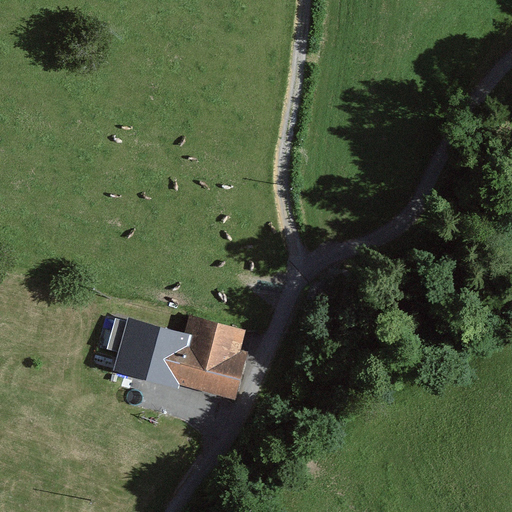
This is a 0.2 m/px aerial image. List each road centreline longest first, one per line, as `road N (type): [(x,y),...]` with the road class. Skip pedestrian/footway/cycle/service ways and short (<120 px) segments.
road 1 (track): [(302,277),(397,214),(475,101),(511,74)]
road 2 (track): [(306,0),(282,180),(302,277)]
road 3 (track): [(302,277),(247,401),(174,511)]
